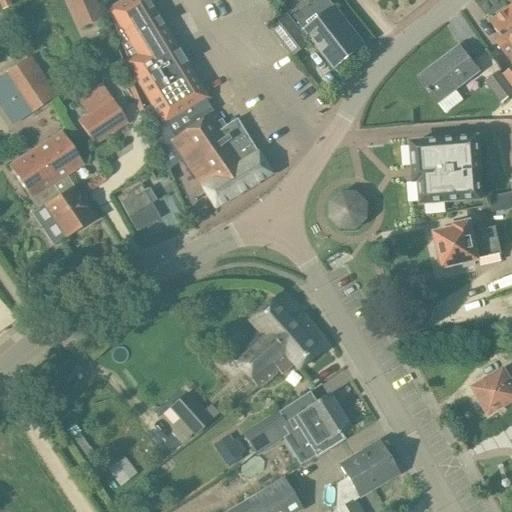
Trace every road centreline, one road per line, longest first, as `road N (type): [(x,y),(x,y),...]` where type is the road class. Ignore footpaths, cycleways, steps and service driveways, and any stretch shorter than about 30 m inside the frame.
road 1 (tertiary): [(453,511),(279,215)]
road 2 (tertiary): [(0,364),(125,279),(279,215)]
road 3 (tertiary): [(279,215),(374,73),(459,0)]
road 4 (residential): [(86,511),(0,376)]
